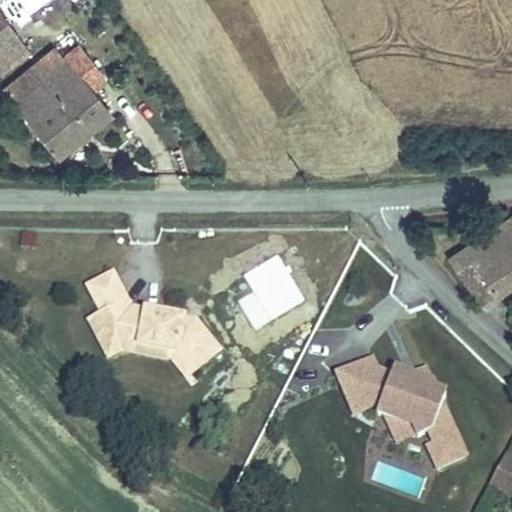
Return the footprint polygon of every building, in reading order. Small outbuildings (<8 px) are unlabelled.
[(31,41),(0,0),(0,60),(1,62),(31,41)] [(80,57),(27,97),(71,156),(124,116),(80,57)] [(511,208),(474,236),(508,282),(511,278),(511,208)] [(461,218),(445,230),(458,247),(474,236),(461,218)] [(458,247),(493,293),(508,282),(474,236),(458,247)] [(185,353),(201,373),(231,349),(207,320),(142,307),(125,273),(100,286),(114,313),(128,339),(185,353)] [(128,339),(114,313),(99,321),(118,356),(133,349),(180,360),(195,378),(201,373),(185,353),(128,339)] [(465,458),(445,413),(440,412),(445,398),(435,395),(429,380),(414,386),(410,379),(393,373),(391,378),(384,375),(379,378),(372,362),(337,378),(355,417),(377,407),(380,408),(377,416),(382,417),(413,429),(417,438),(429,433),(435,447),(428,450),(437,470),(465,458)] [(429,380),(425,372),(410,379),(414,386),(429,380)] [(417,438),(413,429),(382,417),(395,447),(417,438)] [(506,496),(511,485),(511,462),(504,458),(489,487),(506,496)] [(420,498),(425,477),(408,474),(403,495),(420,498)]
